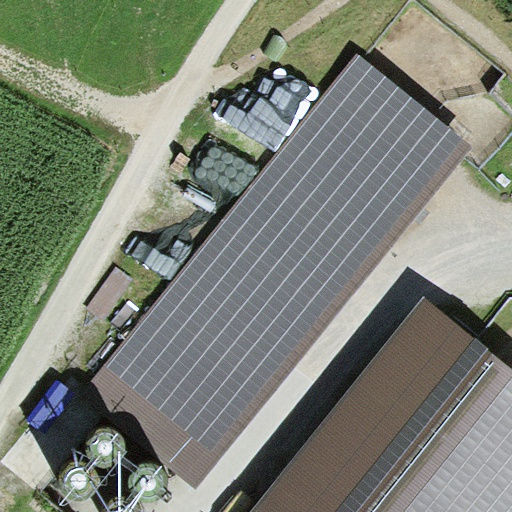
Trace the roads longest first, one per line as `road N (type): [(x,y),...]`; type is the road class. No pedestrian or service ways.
road 1 (track): [(0,410),(244,0)]
road 2 (track): [(0,81),(150,158)]
